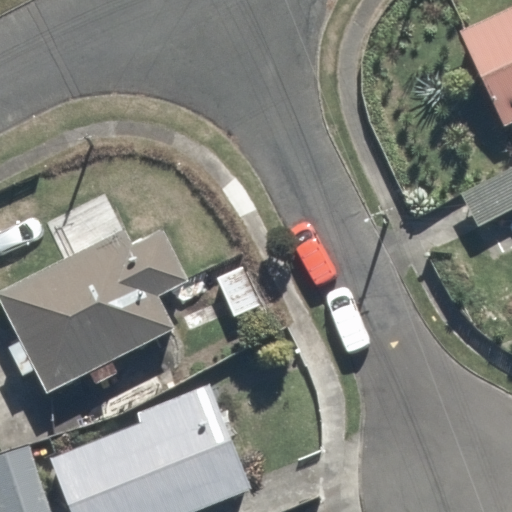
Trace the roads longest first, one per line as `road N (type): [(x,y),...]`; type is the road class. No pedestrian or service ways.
road 1 (residential): [(216,0),(456,481)]
road 2 (residential): [(0,71),(143,0)]
